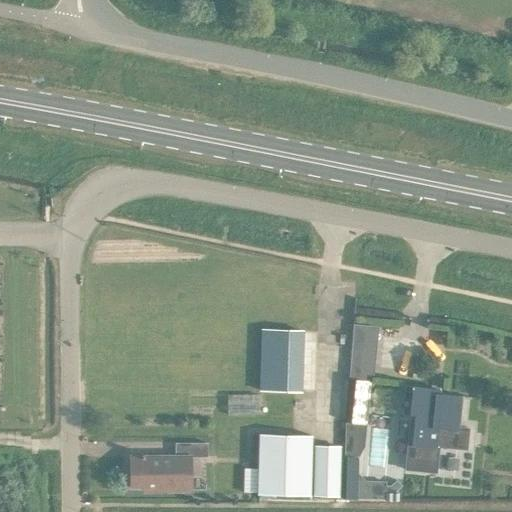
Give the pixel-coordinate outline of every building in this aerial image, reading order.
[(351,323),(349,373),(374,374),(376,324),(351,323)] [(299,391),(299,389),(301,330),(261,329),(259,389),(259,390),(299,391)] [(344,420),(347,420),(364,422),(368,382),(348,380),(344,420)] [(402,411),(402,412),(406,413),(413,413),(412,419),(410,419),(407,442),(406,442),(406,443),(407,443),(406,457),(405,457),(405,458),(404,469),(437,472),(438,461),(438,460),(436,460),(437,446),(455,448),(466,449),(468,429),(457,428),(460,397),(470,398),(470,397),(440,394),(436,394),(436,396),(431,396),(431,389),(430,388),(405,386),(404,387),(405,387),(404,398),(404,400),(404,401),(403,411),(402,411)] [(310,435),(258,433),(256,494),(309,495),(310,435)] [(140,457),(130,456),(130,485),(143,485),(143,490),(188,490),(188,456),(206,456),(206,442),(174,443),(174,456),(142,457),(143,453),(140,453),(140,457)] [(339,447),(338,447),(314,446),(313,495),(337,496),(339,447)] [(343,456),(342,498),(385,499),(385,482),(364,481),(356,473),(356,456),(343,456)] [(385,499),(397,499),(398,493),(395,490),(401,485),(395,479),(389,485),(385,484),(385,499)]
